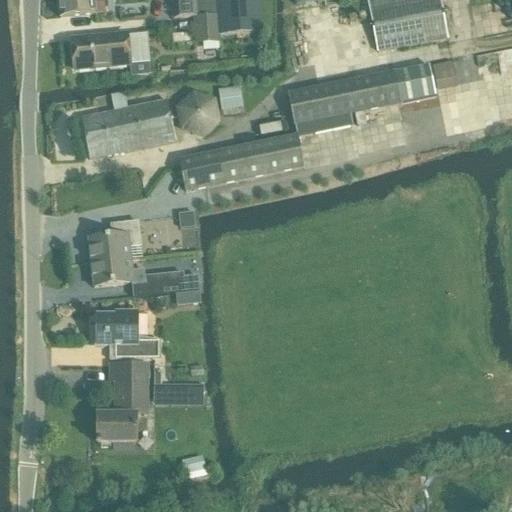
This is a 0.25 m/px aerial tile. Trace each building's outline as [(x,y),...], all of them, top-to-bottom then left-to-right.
[(104,15),(103,0),(58,0),(60,20),(96,16),(104,15)] [(171,0),(173,22),(193,20),(196,48),(220,46),(219,38),(260,35),(258,0),(171,0)] [(377,56),(448,43),(439,0),(393,0),(368,5),(377,56)] [(75,72),(130,67),(127,37),(72,43),(75,72)] [(148,65),(130,67),(131,79),(149,77),(148,65)] [(429,69),(394,76),(400,105),(401,106),(435,99),(429,69)] [(394,74),(343,85),(350,116),(349,116),(350,118),(401,107),(401,106),(400,105),(394,76),(394,74)] [(343,85),(288,96),(297,137),(297,139),(352,128),(350,118),(349,116),(350,116),(343,85)] [(221,113),(242,110),(239,89),(218,93),(221,113)] [(176,145),(167,104),(128,112),(124,95),(111,97),(115,114),(81,121),(90,162),(176,145)] [(220,126),(216,103),(192,95),(175,111),(179,135),(203,141),(220,126)] [(297,137),(179,163),(186,194),(303,170),(297,139),(297,137)] [(112,240),(89,243),(92,266),(131,262),(130,250),(141,248),(138,225),(111,228),(112,240)] [(92,270),(91,272),(92,279),(94,280),(95,290),(132,286),(133,287),(134,300),(199,294),(197,279),(183,281),(183,276),(144,280),(144,273),(132,274),(131,262),(92,266),(92,270)] [(116,319),(97,319),(97,349),(110,349),(110,363),(160,363),(160,344),(137,340),(137,316),(116,316),(116,319)] [(137,419),(147,419),(147,368),(110,368),(110,385),(115,385),(115,418),(97,418),(97,447),(101,447),(101,450),(113,450),(113,447),(137,446),(137,419)] [(154,409),(203,409),(203,388),(154,388),(154,409)]
